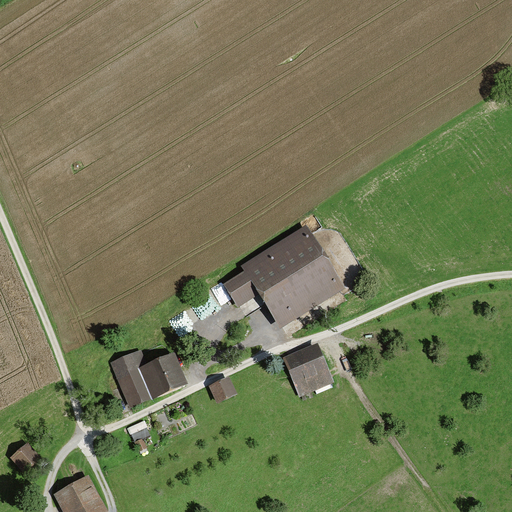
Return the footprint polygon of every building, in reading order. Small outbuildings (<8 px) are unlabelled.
[(246,276),(228,287),(240,308),(261,295),(282,329),(345,290),(308,230),(243,270),(246,276)] [(319,348),(286,362),(301,399),(334,385),(319,348)] [(142,353),(112,366),(130,411),(187,387),(175,358),(149,369),(142,353)] [(96,362),(86,370),(92,377),(102,369),(96,362)] [(231,380),(212,389),(219,405),(238,397),(231,380)] [(129,429),(135,444),(151,438),(146,423),(129,429)] [(143,442),(137,445),(140,453),(147,450),(143,442)] [(29,446),(13,459),(27,475),(43,462),(29,446)] [(107,511),(89,479),(58,496),(66,511),(107,511)]
